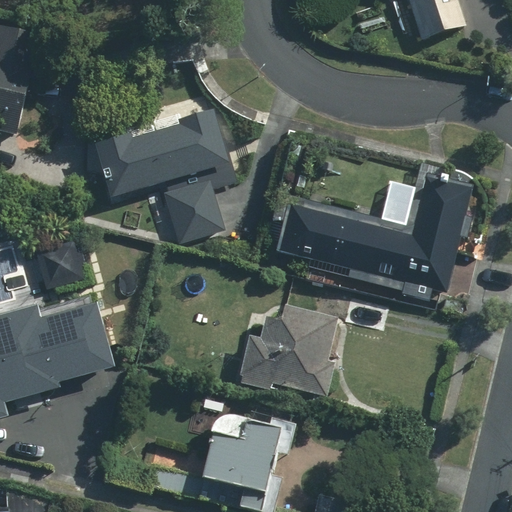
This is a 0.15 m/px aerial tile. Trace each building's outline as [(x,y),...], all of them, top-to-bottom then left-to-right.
[(403,0),(421,50),(466,34),(454,0),(403,0)] [(0,134),(13,137),(35,43),(0,34),(0,134)] [(208,115),(91,149),(106,200),(161,184),(180,247),(224,234),(211,187),(233,181),(222,142),(217,143),(208,115)] [(469,185),(427,177),(415,235),(283,209),(273,259),(445,293),(469,185)] [(74,243),(33,256),(44,292),(85,280),(74,243)] [(387,306),(348,299),(343,328),(382,334),(387,306)] [(109,369),(90,305),(30,322),(27,310),(0,318),(0,420),(2,420),(0,412),(0,405),(50,391),(49,386),(109,369)] [(246,339),(236,384),(265,391),(267,384),(323,396),(330,365),(324,363),(334,321),(280,309),(276,325),(262,321),(257,342),(246,339)] [(239,428),(236,442),(205,435),(195,477),(148,467),(143,488),(250,511),(258,511),(275,437),(239,428)] [(367,511),(368,509),(315,497),(311,511),(367,511)]
